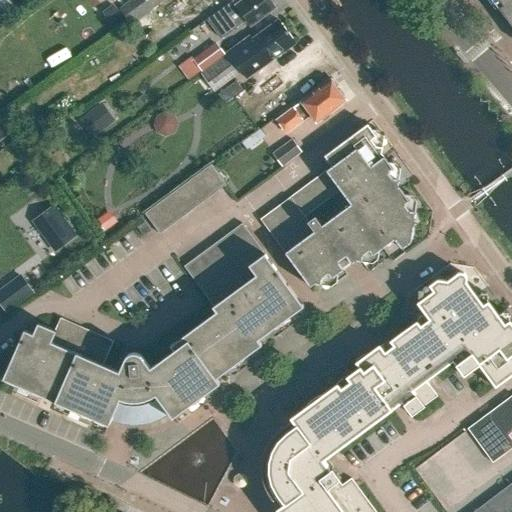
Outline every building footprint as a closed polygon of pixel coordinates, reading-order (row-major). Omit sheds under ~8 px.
[(136,0),(121,11),(130,24),(152,8),(151,7),(160,0),(136,0)] [(276,7),(270,0),(231,0),(208,18),(223,38),(248,19),(252,24),(276,7)] [(511,0),(491,0),(511,27),(511,0)] [(110,24),(121,15),(113,4),(102,12),(110,24)] [(279,20),(252,40),(249,37),(229,52),(248,78),(296,42),(279,20)] [(216,42),(193,60),(202,72),(225,55),(216,42)] [(300,94),(315,83),(313,80),(330,67),(313,45),(295,59),(294,57),(276,70),(293,93),(297,90),(300,94)] [(226,54),(200,74),(214,92),(240,73),(226,54)] [(346,101),(345,100),(345,95),(340,89),(338,90),(335,86),(337,85),(332,78),(277,119),(287,133),(311,115),(317,122),(346,101)] [(136,99),(140,105),(147,102),(143,95),(136,99)] [(92,138),(115,121),(101,103),(79,120),(92,138)] [(262,126),(272,119),(266,111),(256,118),(262,126)] [(176,124),(173,116),(165,112),(157,116),(154,124),(157,132),(165,135),(173,132),(176,124)] [(414,218),(415,212),(409,211),(404,204),(409,201),(405,195),(398,186),(398,180),(392,179),(388,172),(392,169),(388,163),(381,154),(382,147),(376,147),(371,140),(376,136),(372,131),(367,124),(324,156),(332,166),(326,171),(340,190),(351,204),(322,225),(315,216),(308,221),(305,216),(290,197),(260,219),(310,287),(314,283),(321,284),(322,278),(328,273),(331,278),(337,274),(344,269),(338,261),(345,256),(350,262),(351,264),(356,260),(363,261),(363,255),(369,251),(373,255),(379,251),(394,239),(402,249),(411,242),(413,225),(417,222),(414,218)] [(242,143),(247,150),(265,137),(260,130),(242,143)] [(292,139),(272,153),(282,167),(302,152),(292,139)] [(119,171),(130,164),(121,151),(110,158),(119,171)] [(211,165),(201,172),(216,192),(226,185),(211,165)] [(216,192),(201,172),(192,179),(207,199),(216,192)] [(207,199),(192,179),(183,186),(197,206),(207,199)] [(197,206),(183,186),(173,193),(188,213),(197,206)] [(188,213),(173,193),(164,200),(179,220),(188,213)] [(179,220),(164,200),(155,206),(170,226),(179,220)] [(170,226),(155,206),(145,214),(160,234),(170,226)] [(144,222),(137,227),(143,236),(151,231),(144,222)] [(258,244),(242,223),(233,230),(248,251),(252,247),(253,248),(258,244)] [(55,251),(74,236),(68,228),(68,229),(50,242),(49,242),(55,251)] [(248,251),(233,230),(223,238),(238,258),(248,251)] [(238,258),(223,238),(213,245),(228,265),(238,258)] [(228,265),(213,245),(204,252),(218,272),(228,265)] [(271,330),(289,317),(304,306),(264,253),(259,257),(253,248),(252,247),(248,251),(238,258),(228,265),(218,272),(209,279),(199,287),(213,306),(212,307),(216,312),(170,345),(174,350),(150,367),(143,357),(142,356),(141,355),(140,355),(139,354),(138,354),(137,353),(136,353),(135,353),(134,353),(133,353),(132,353),(131,353),(129,354),(128,355),(127,355),(126,356),(125,357),(125,358),(124,359),(119,371),(103,364),(114,341),(61,318),(55,330),(38,322),(33,333),(24,329),(19,341),(3,379),(10,382),(19,386),(40,395),(71,409),(73,403),(94,412),(92,418),(108,425),(110,420),(120,423),(129,425),(140,424),(150,422),(160,419),(169,414),(172,418),(187,407),(183,402),(201,389),(205,394),(220,383),(216,378),(229,369),(247,355),(262,345),(258,340),(271,330)] [(218,272),(204,252),(194,259),(209,279),(218,272)] [(209,279),(194,259),(184,266),(199,287),(209,279)] [(463,273),(458,272),(447,281),(437,279),(428,286),(429,287),(432,291),(424,298),(416,303),(420,307),(424,313),(428,319),(420,325),(418,323),(416,320),(402,331),(389,340),(393,345),(384,352),(380,346),(379,345),(377,346),(376,347),(367,353),(365,355),(357,361),(355,362),(356,364),(358,367),(360,366),(392,409),(401,402),(411,415),(437,396),(426,381),(436,373),(452,361),(459,370),(463,376),(478,365),(481,370),(495,388),(511,375),(511,324),(510,322),(509,320),(504,324),(499,317),(488,303),(487,301),(482,305),(477,297),(466,282),(467,277),(463,273)] [(21,276),(0,291),(0,302),(7,312),(33,293),(21,276)] [(376,511),(351,478),(342,485),(338,480),(340,479),(332,468),(330,469),(323,460),(326,458),(339,449),(392,409),(360,366),(358,367),(345,377),(349,382),(341,388),(337,383),(323,394),(304,407),(290,418),(291,420),(295,426),(287,432),(283,426),(278,430),(274,434),(271,438),(267,443),(265,448),(263,453),(262,459),(261,465),(261,470),(261,476),(263,482),(265,487),(267,492),(270,497),(272,500),(277,496),(283,504),(278,508),(276,509),(277,511),(376,511)] [(511,447),(502,434),(511,425),(511,394),(468,428),(493,462),(511,447)] [(511,511),(511,481),(471,511),(511,511)]
